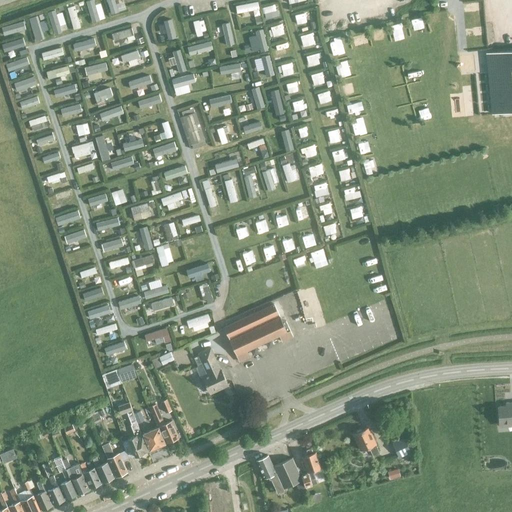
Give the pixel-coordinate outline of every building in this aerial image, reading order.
[(511,112),(511,50),(487,53),(493,115),(511,112)] [(191,143),(203,139),(195,112),(182,117),(191,143)] [(293,337),(290,331),(285,321),(281,320),(273,304),(223,327),(239,362),(249,357),(246,351),(279,336),(282,342),(293,337)] [(166,328),(144,335),(146,341),(162,336),(164,343),(170,341),(166,328)] [(198,355),(194,358),(198,366),(195,367),(200,378),(202,377),(209,393),(227,384),(210,348),(197,354),(198,355)] [(162,365),(173,360),(170,353),(159,357),(162,365)] [(131,364),(117,369),(121,381),(135,376),(131,364)] [(166,412),(171,410),(166,400),(161,402),(166,412)] [(498,407),(497,407),(499,424),(511,422),(511,402),(505,403),(506,406),(501,406),(498,407)] [(147,451),(140,434),(139,430),(136,423),(128,403),(118,407),(121,414),(126,412),(131,425),(130,426),(134,436),(128,439),(121,442),(124,447),(129,458),(135,456),(143,453),(143,452),(147,451)] [(178,437),(171,421),(164,424),(156,404),(149,407),(154,420),(156,419),(166,442),(178,437)] [(139,412),(134,414),(138,424),(143,421),(139,412)] [(99,416),(98,413),(91,416),(93,422),(100,419),(99,416)] [(86,419),(77,423),(79,429),(85,426),(88,425),(86,419)] [(64,427),(66,434),(75,431),(72,424),(64,427)] [(164,443),(158,427),(142,434),(149,450),(164,443)] [(360,429),(355,431),(355,434),(354,434),(361,450),(368,447),(372,457),(378,454),(374,444),(376,443),(373,436),(371,437),(367,428),(363,430),(360,429)] [(410,452),(407,446),(403,437),(392,442),(398,457),(410,452)] [(122,461),(129,458),(124,447),(117,450),(118,453),(114,455),(108,442),(101,445),(115,476),(126,471),(122,461)] [(308,473),(301,475),(305,487),(316,483),(312,470),(320,468),(315,452),(313,453),(312,451),(308,452),(308,454),(302,456),(304,461),(302,462),(304,469),(306,468),(308,473)] [(283,488),(273,466),(267,455),(256,460),(264,478),(270,475),(278,492),(283,490),(283,488)] [(61,457),(55,460),(60,472),(62,472),(66,481),(61,483),(58,477),(55,478),(58,485),(59,484),(65,498),(77,493),(65,467),(62,461),(61,457)] [(102,482),(114,477),(107,462),(100,465),(96,457),(92,459),(102,482)] [(292,458),(273,466),(283,488),(302,480),(292,458)] [(66,459),(62,461),(65,467),(77,493),(88,488),(81,474),(83,473),(79,464),(70,468),(66,459)] [(64,499),(53,475),(47,462),(42,465),(52,488),(47,490),(53,504),(64,499)] [(83,462),(79,464),(83,473),(90,488),(101,483),(94,468),(87,471),(83,462)] [(387,470),(389,478),(399,476),(397,468),(387,470)] [(41,509),(51,505),(40,480),(36,482),(40,491),(41,490),(41,492),(35,495),(41,509)] [(30,488),(26,481),(21,483),(25,490),(16,494),(19,501),(24,511),(35,511),(40,510),(30,488)] [(24,511),(19,501),(16,494),(14,489),(10,491),(15,503),(9,506),(11,511),(24,511)] [(9,511),(5,503),(1,493),(0,492),(0,491),(0,502),(3,508),(0,509),(0,511),(9,511)]
